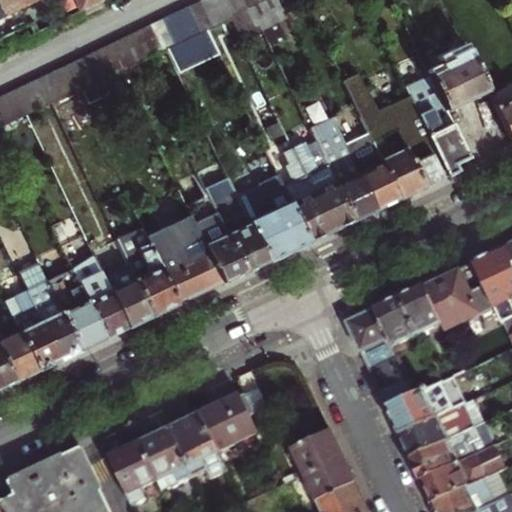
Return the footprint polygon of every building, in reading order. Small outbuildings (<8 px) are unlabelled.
[(0,0),(0,1),(0,20),(42,0),(0,0)] [(75,0),(82,12),(106,0),(75,0)] [(215,0),(208,0),(202,3),(214,28),(226,22),(215,0)] [(238,17),(229,0),(215,0),(226,22),(232,19),(238,17)] [(250,11),(244,0),(229,0),(238,17),(250,11)] [(261,5),(258,0),(244,0),(250,11),(255,9),(261,5)] [(265,30),(288,19),(283,8),(278,0),(272,0),(261,5),(255,9),(265,30)] [(278,0),(283,8),(299,0),(278,0)] [(214,28),(202,3),(190,8),(202,33),(209,30),(214,28)] [(202,33),(190,8),(179,14),(191,39),(202,33)] [(242,41),(265,30),(255,9),(250,11),(238,17),(232,19),(242,41)] [(191,39),(179,14),(167,20),(179,44),(191,39)] [(272,45),(295,34),(288,19),(265,30),(272,45)] [(179,44),(167,20),(156,25),(168,50),(179,44)] [(156,25),(144,31),(156,56),(168,50),(156,25)] [(179,44),(168,50),(180,75),(222,55),(209,30),(202,33),(191,39),(179,44)] [(144,31),(131,37),(143,62),(156,56),(144,31)] [(131,37),(121,42),(132,67),(143,62),(131,37)] [(121,42),(109,48),(120,73),(132,67),(121,42)] [(109,48),(97,53),(109,78),(120,73),(109,48)] [(444,71),(431,77),(448,111),(468,101),(489,91),(469,50),(452,58),(453,60),(441,66),(444,71)] [(97,53),(84,59),(96,84),(104,80),(109,78),(97,53)] [(84,59),(73,64),(85,89),(96,84),(84,59)] [(85,89),(73,64),(61,70),(73,95),(78,93),(85,89)] [(61,70),(50,76),(62,100),(73,95),(61,70)] [(426,188),(450,177),(412,99),(378,115),(359,74),(345,80),(402,200),(426,188)] [(62,100),(50,76),(38,81),(50,106),(62,100)] [(471,158),(448,111),(431,77),(408,89),(412,99),(450,177),(461,171),(457,165),(464,162),(471,158)] [(78,93),(85,107),(111,94),(104,80),(96,84),(85,89),(78,93)] [(391,205),(402,200),(345,80),(344,80),(322,90),(335,118),(379,211),(391,205)] [(50,106),(38,81),(26,87),(38,112),(50,106)] [(38,112),(26,87),(15,92),(27,117),(38,112)] [(15,92),(3,98),(15,123),(27,117),(15,92)] [(15,123),(3,98),(0,99),(0,122),(3,129),(5,128),(15,123)] [(511,100),(497,108),(511,138),(511,100)] [(318,142),(356,221),(369,215),(379,211),(335,118),(312,129),(318,142)] [(281,122),(269,128),(274,139),(286,133),(281,122)] [(0,148),(12,143),(5,128),(3,129),(0,130),(0,148)] [(344,227),(356,221),(318,142),(307,147),(305,143),(293,149),(315,193),(317,192),(327,213),(322,215),(331,233),(344,227)] [(315,193),(293,149),(286,152),(292,164),(288,166),(296,182),(284,187),(311,243),(321,238),(331,233),(322,215),(327,213),(317,192),(315,193)] [(292,252),(311,243),(284,187),(269,154),(261,159),(271,179),(273,178),(278,188),(243,204),(270,262),(292,252)] [(270,262),(243,204),(222,162),(200,173),(210,195),(247,273),(261,267),(270,262)] [(187,206),(192,217),(224,284),(236,279),(247,273),(210,195),(187,206)] [(148,238),(180,305),(204,293),(224,284),(192,217),(148,238)] [(143,228),(118,240),(131,266),(156,316),(169,310),(180,305),(148,238),(143,228)] [(98,241),(90,245),(94,252),(102,248),(98,241)] [(494,255),(476,264),(497,310),(503,322),(511,318),(511,260),(507,249),(494,255)] [(73,270),(107,339),(118,334),(131,328),(106,278),(97,282),(88,264),(84,266),(77,251),(67,256),(73,270)] [(49,281),(41,263),(20,273),(29,290),(62,361),(73,356),(83,351),(49,281)] [(425,288),(449,339),(459,334),(457,329),(497,310),(476,264),(453,275),(425,288)] [(131,266),(106,278),(131,328),(144,322),(156,316),(131,266)] [(73,270),(49,281),(83,351),(94,346),(107,339),(73,270)] [(401,300),(419,338),(424,350),(449,339),(425,288),(414,293),(401,300)] [(62,361),(29,290),(7,301),(22,334),(40,371),(51,366),(62,361)] [(394,350),(419,338),(401,300),(390,305),(376,311),(394,350)] [(398,358),(394,350),(376,311),(348,325),(363,358),(369,371),(398,358)] [(30,376),(40,371),(22,334),(0,343),(0,344),(18,382),(30,376)] [(18,382),(0,344),(0,390),(7,387),(18,382)] [(388,410),(416,397),(408,380),(380,393),(388,410)] [(394,423),(400,436),(449,413),(437,387),(416,397),(388,410),(394,423)] [(226,405),(204,416),(221,453),(237,446),(241,455),(259,447),(255,437),(265,433),(257,416),(270,410),(262,393),(249,399),(248,397),(244,399),(243,397),(226,405)] [(488,422),(478,400),(449,413),(400,436),(405,447),(411,459),(488,422)] [(221,453),(204,416),(187,424),(173,430),(195,478),(200,488),(230,473),(221,453)] [(481,454),(499,445),(488,422),(411,459),(417,471),(422,481),(481,454)] [(195,478),(173,430),(158,438),(143,445),(165,493),(195,478)] [(332,433),(296,450),(308,475),(343,458),(338,448),(332,433)] [(165,493),(143,445),(127,452),(112,459),(134,507),(165,493)] [(15,497),(0,505),(3,511),(111,511),(83,450),(35,473),(10,485),(15,497)] [(432,505),(501,472),(510,468),(505,457),(486,465),(481,454),(422,481),(428,495),(432,505)] [(343,458),(308,475),(321,503),(357,486),(352,476),(343,458)] [(475,511),(511,495),(501,472),(432,505),(435,511),(475,511)] [(321,503),(318,504),(322,511),(369,511),(364,501),(357,486),(321,503)] [(511,511),(511,495),(475,511),(511,511)]
